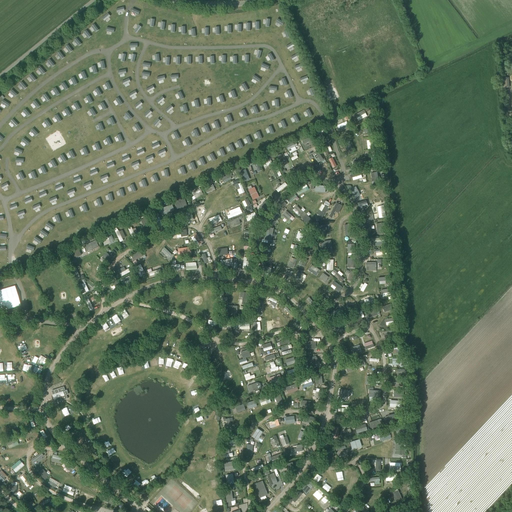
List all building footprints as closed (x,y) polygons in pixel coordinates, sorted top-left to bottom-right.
[(358,121),(367,116),(364,110),(355,114),(358,121)] [(345,122),(337,125),(339,131),(347,128),(345,122)] [(295,141),(286,146),(289,153),(296,149),(294,146),(297,145),(295,141)] [(330,146),(327,147),(326,142),(321,144),(324,154),(332,151),(330,146)] [(332,168),(337,166),(332,157),(328,159),(332,168)] [(326,177),(333,174),(327,164),(321,167),(326,177)] [(275,178),(281,175),(278,167),(272,170),(275,178)] [(244,169),(239,171),(244,181),(249,179),(244,169)] [(230,172),(220,178),(222,181),(232,176),(230,172)] [(213,184),(204,188),(206,194),(215,190),(213,184)] [(248,189),(252,200),(258,198),(254,187),(248,189)] [(195,199),(203,194),(199,188),(192,192),(195,199)] [(288,196),(292,201),(297,197),(293,192),(288,196)] [(244,207),(250,205),(248,198),(242,200),(244,207)] [(329,216),(333,218),(336,212),(340,214),(343,206),(335,203),(329,216)] [(319,215),(318,217),(322,219),(327,207),(320,204),(316,214),(319,215)] [(227,219),(242,214),(239,206),(228,210),(229,214),(226,215),(227,219)] [(292,210),(298,216),(302,212),(297,206),(292,210)] [(269,220),(274,224),(279,217),(273,213),(269,220)] [(208,218),(210,224),(221,220),(218,214),(208,218)] [(233,223),(234,226),(240,224),(238,218),(229,220),(230,224),(233,223)] [(319,236),(326,234),(324,224),(316,226),(319,236)] [(206,230),(207,235),(222,229),(220,225),(206,230)] [(119,230),(115,232),(120,243),(126,240),(122,230),(119,231),(119,230)] [(103,234),(107,245),(114,242),(110,232),(103,234)] [(95,240),(83,245),(86,252),(98,247),(95,240)] [(153,240),(143,246),(147,252),(156,245),(153,240)] [(330,240),(322,242),(324,253),(333,251),(330,240)] [(68,249),(73,258),(81,255),(76,245),(68,249)] [(160,254),(169,259),(173,253),(163,247),(160,254)] [(218,255),(227,254),(226,247),(217,249),(218,255)] [(110,253),(108,255),(105,252),(100,257),(106,263),(113,256),(110,253)] [(376,270),(376,262),(365,262),(365,270),(376,270)] [(311,265),(307,270),(316,276),(320,270),(311,265)] [(125,266),(117,270),(121,277),(129,273),(125,266)] [(72,270),(76,279),(81,277),(76,267),(72,270)] [(341,276),(343,274),(338,270),(333,275),(340,282),(344,279),(341,276)] [(326,280),(328,281),(330,278),(323,273),(319,278),(325,282),(326,280)] [(329,286),(337,293),(342,288),(334,281),(329,286)] [(82,294),(89,291),(85,282),(78,285),(82,294)] [(359,289),(364,292),(368,284),(364,283),(364,284),(361,283),(359,289)] [(31,295),(33,300),(40,297),(38,291),(31,295)] [(90,310),(93,308),(88,298),(85,300),(90,310)] [(272,329),(280,327),(279,321),(270,323),(272,329)] [(306,341),(306,349),(315,349),(315,341),(306,341)] [(262,344),(263,351),(272,349),(271,343),(262,344)] [(350,347),(353,354),(362,351),(359,344),(350,347)] [(240,352),(242,358),(251,356),(249,349),(240,352)] [(356,362),(358,368),(366,365),(363,359),(356,362)] [(279,369),(278,366),(275,367),(273,361),(269,363),(271,368),(269,369),(270,372),(279,369)] [(350,364),(342,368),(344,374),(352,371),(350,364)] [(59,370),(57,375),(65,379),(67,375),(59,370)] [(254,374),(250,375),(249,373),(244,374),(246,381),(255,378),(254,374)] [(107,382),(110,380),(105,374),(102,377),(107,382)] [(100,387),(104,384),(99,378),(95,381),(100,387)] [(302,389),(313,384),(310,378),(300,382),(302,389)] [(249,394),(255,392),(254,390),(257,389),(255,383),(247,386),(249,394)] [(296,383),(285,387),(287,394),(298,390),(296,383)] [(63,387),(51,391),(52,395),(53,399),(55,403),(67,399),(66,395),(68,394),(66,390),(65,391),(63,387)] [(348,398),(349,390),(339,389),(338,397),(348,398)] [(281,394),(274,397),(277,405),(284,402),(281,394)] [(269,396),(258,400),(260,406),(271,402),(269,396)] [(255,400),(246,402),(248,409),(256,406),(255,400)] [(232,407),(235,414),(246,410),(243,403),(232,407)] [(225,431),(233,431),(233,418),(225,418),(225,431)] [(268,422),(269,428),(282,425),(280,418),(268,422)] [(355,425),(355,433),(367,431),(366,424),(355,425)] [(97,433),(104,430),(101,425),(95,428),(97,433)] [(256,428),(251,436),(257,440),(262,432),(256,428)] [(343,430),(345,436),(352,434),(350,428),(343,430)] [(379,433),(380,440),(390,439),(389,431),(379,433)] [(23,435),(25,441),(34,437),(32,432),(23,435)] [(99,436),(101,441),(108,438),(106,433),(99,436)] [(281,445),(288,444),(286,434),(279,435),(281,445)] [(15,438),(6,441),(8,448),(18,444),(15,438)] [(352,449),(361,446),(359,439),(350,442),(352,449)] [(110,441),(103,444),(105,449),(112,446),(110,441)] [(336,447),(338,456),(344,455),(343,453),(347,452),(345,445),(336,447)] [(29,460),(34,465),(44,457),(40,452),(29,460)] [(115,463),(120,457),(117,454),(112,459),(115,463)] [(15,473),(24,465),(19,459),(10,467),(15,473)] [(231,459),(224,460),(224,470),(232,470),(231,459)] [(123,461),(117,466),(120,470),(126,466),(123,461)] [(76,467),(71,462),(65,467),(70,473),(76,467)] [(37,473),(44,480),(48,475),(41,468),(37,473)] [(268,484),(276,483),(275,473),(266,474),(268,484)] [(226,475),(228,484),(234,483),(232,474),(226,475)] [(314,480),(319,485),(323,481),(318,476),(314,480)] [(306,493),(313,483),(304,477),(297,487),(306,493)] [(50,478),(47,483),(55,487),(58,482),(50,478)] [(326,481),(321,487),(325,490),(330,485),(326,481)] [(254,485),(259,497),(266,494),(262,482),(254,485)] [(278,483),(271,484),(272,491),(280,489),(278,483)] [(75,496),(77,489),(64,485),(62,492),(75,496)] [(231,488),(225,489),(226,506),(235,505),(235,500),(232,500),(231,488)] [(312,495),(318,500),(324,494),(319,488),(312,495)] [(289,499),(295,503),(302,493),(296,489),(289,499)] [(393,502),(401,499),(397,490),(390,493),(393,502)] [(318,502),(322,506),(328,500),(324,497),(318,502)] [(34,506),(31,501),(28,503),(25,499),(23,501),(29,510),(34,506)]
